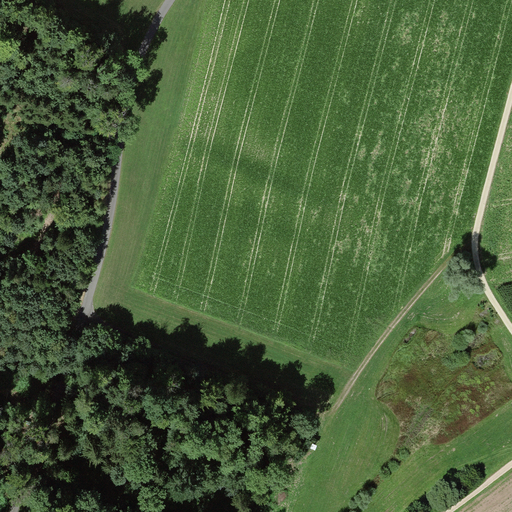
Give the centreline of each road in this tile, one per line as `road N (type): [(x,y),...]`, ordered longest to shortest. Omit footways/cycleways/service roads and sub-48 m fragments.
road 1 (unclassified): [(169,0),(125,76),(98,252),(14,511)]
road 2 (track): [(511,327),(483,281),(474,242),(511,92)]
